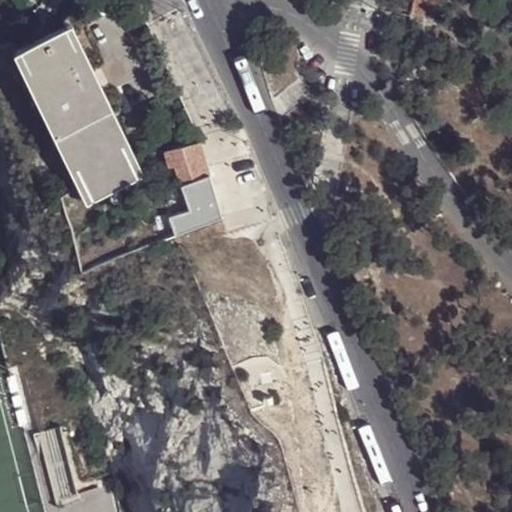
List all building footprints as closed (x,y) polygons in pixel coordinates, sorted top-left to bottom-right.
[(414,0),(413,8),(440,13),(442,0),(414,0)] [(75,24),(18,50),(90,202),(147,176),(75,24)] [(182,186),(209,176),(200,145),(200,144),(187,147),(192,166),(179,170),(177,171),(182,186)] [(187,147),(169,152),(172,166),(177,164),(179,170),(192,166),(187,147)] [(222,219),(209,176),(182,186),(190,210),(171,218),(173,223),(160,227),(163,241),(222,219)]
